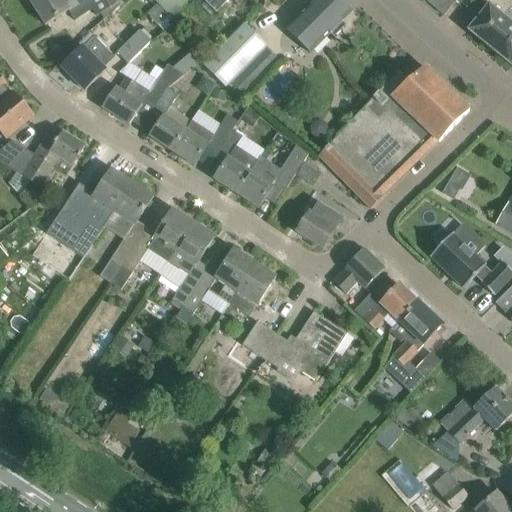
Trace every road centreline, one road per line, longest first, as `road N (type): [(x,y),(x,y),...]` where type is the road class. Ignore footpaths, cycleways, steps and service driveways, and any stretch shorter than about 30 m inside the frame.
road 1 (residential): [(369,229),(319,275),(67,104),(0,31)]
road 2 (residential): [(511,360),(369,229)]
road 3 (residential): [(369,229),(499,96)]
road 4 (unclassified): [(499,96),(393,0)]
